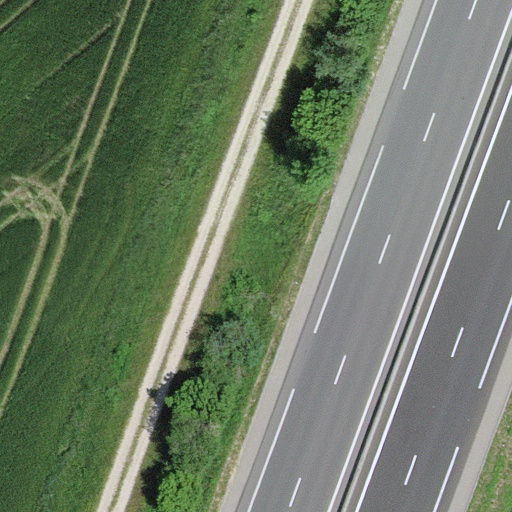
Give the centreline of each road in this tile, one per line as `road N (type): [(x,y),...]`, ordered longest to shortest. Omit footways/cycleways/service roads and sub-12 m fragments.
road 1 (trunk): [(469,0),(280,511)]
road 2 (track): [(304,0),(118,511)]
road 3 (trunk): [(410,511),(511,236)]
